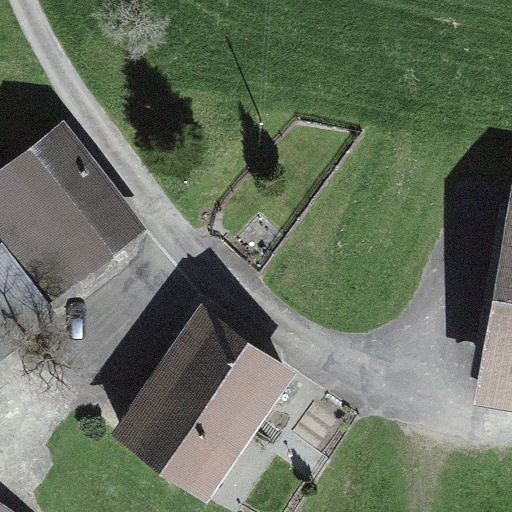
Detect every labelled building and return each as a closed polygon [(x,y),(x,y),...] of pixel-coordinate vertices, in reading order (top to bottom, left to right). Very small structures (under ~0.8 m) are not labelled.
[(56,116),(0,160),(0,230),(1,232),(54,296),(143,224),(56,116)] [(511,171),(507,171),(467,390),(511,397),(511,171)] [(54,296),(1,232),(0,233),(0,356),(64,309),(54,296)] [(203,294),(109,421),(207,493),(297,362),(203,294)] [(0,511),(21,511),(0,497),(0,511)]
